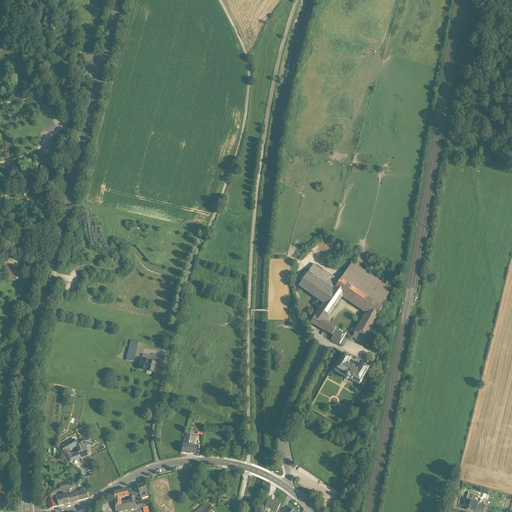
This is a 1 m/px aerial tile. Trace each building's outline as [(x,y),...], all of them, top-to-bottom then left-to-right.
[(38,172),(45,173),(47,168),(48,160),(41,159),(38,172)] [(313,265),(307,274),(332,291),(335,287),(338,282),(313,265)] [(391,290),(367,273),(364,276),(350,266),(341,279),(349,285),(352,287),(380,306),(391,290)] [(332,291),(307,274),(299,286),(324,303),(332,291)] [(349,285),(341,279),(338,282),(335,287),(343,292),(344,293),(349,285)] [(324,303),(320,309),(327,315),(343,292),(335,287),(332,291),(324,303)] [(380,306),(352,287),(347,295),(369,310),(376,316),(382,308),(380,306)] [(320,309),(310,323),(321,329),(325,322),(323,321),(327,315),(320,309)] [(369,310),(356,333),(359,334),(365,337),(376,316),(369,310)] [(336,328),(328,324),(325,331),(332,335),(336,328)] [(356,332),(345,326),(342,332),(346,334),(353,338),(356,332)] [(342,332),(336,328),(332,335),(333,336),(331,340),(339,345),(346,334),(342,332)] [(356,333),(356,332),(353,338),(352,338),(362,343),(365,337),(359,334),(356,333)] [(131,340),(126,360),(133,362),(138,342),(131,340)] [(351,358),(344,354),(334,371),(344,376),(345,379),(347,380),(349,379),(359,385),(368,368),(361,364),(358,370),(347,364),(351,358)] [(148,361),(141,359),(139,369),(146,371),(148,361)] [(156,363),(148,361),(146,371),(154,372),(156,363)] [(193,431),(186,430),(183,444),(188,445),(190,434),(193,435),(193,431)] [(74,439),(65,444),(68,450),(76,445),(78,445),(74,439)] [(65,444),(61,447),(64,453),(69,451),(68,450),(65,444)] [(188,445),(183,444),(182,453),(190,455),(192,446),(188,445)] [(197,447),(188,445),(192,446),(190,455),(190,454),(190,453),(195,454),(197,447)] [(69,451),(64,453),(70,462),(80,458),(78,453),(72,456),(69,451)] [(63,484),(59,485),(59,487),(60,491),(69,489),(69,486),(70,486),(68,482),(63,484)] [(143,484),(137,486),(139,492),(139,494),(144,493),(146,492),(143,484)] [(127,490),(114,493),(115,500),(120,498),(128,496),(128,494),(127,490)] [(82,493),(76,494),(78,501),(88,499),(86,492),(82,493)] [(69,496),(67,496),(69,504),(78,501),(76,494),(73,495),(72,495),(69,496)] [(134,497),(129,498),(130,501),(131,509),(143,507),(142,504),(135,505),(134,498),(134,497)] [(51,500),(48,501),(50,509),(57,507),(54,499),(51,500)] [(276,511),(280,504),(268,499),(265,506),(265,507),(266,508),(275,511),(276,511)] [(474,502),(469,500),(469,501),(466,510),(473,511),(475,511),(477,505),(478,505),(478,503),(474,502)] [(121,503),(115,504),(116,511),(118,511),(131,509),(130,501),(121,503)] [(206,503),(195,511),(206,511),(210,508),(206,503)]
